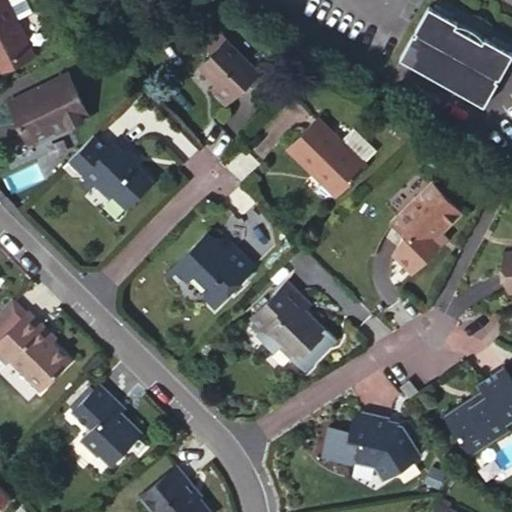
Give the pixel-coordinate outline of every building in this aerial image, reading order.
[(0,0),(0,63),(33,49),(18,18),(34,10),(29,0),(0,0)] [(457,22),(429,4),(397,57),(478,106),(493,82),(492,81),(493,79),(495,80),(511,56),(483,38),(475,32),(464,26),(459,23),(456,23),(457,22)] [(259,69),(220,31),(207,46),(214,53),(201,65),(219,82),(213,89),(227,102),(259,69)] [(33,49),(0,63),(0,69),(35,53),(33,49)] [(29,139),(57,126),(56,123),(67,118),(69,123),(89,114),(70,73),(11,100),(29,139)] [(56,123),(57,126),(58,129),(69,123),(67,118),(56,123)] [(291,150),(317,175),(320,172),(341,192),(367,165),(364,163),(343,142),(321,120),(291,150)] [(84,174),(90,180),(96,186),(98,183),(112,197),(116,193),(128,207),(144,191),(141,188),(153,176),(136,159),(138,156),(131,149),(128,148),(127,150),(117,140),(102,125),(65,162),(77,174),(84,174)] [(377,151),(356,129),(343,142),(364,163),(377,151)] [(123,134),(117,140),(127,150),(128,148),(131,149),(138,156),(142,152),(123,134)] [(320,172),(317,175),(338,196),(341,192),(320,172)] [(141,188),(144,191),(156,179),(153,176),(141,188)] [(96,186),(90,180),(85,185),(90,190),(96,186)] [(459,211),(432,183),(394,220),(406,235),(404,237),(400,242),(396,248),(393,254),(411,272),(440,243),(433,237),(459,211)] [(175,264),(180,269),(189,279),(196,272),(209,287),(206,289),(207,297),(216,306),(257,264),(234,241),(226,249),(222,244),(222,239),(216,238),(208,231),(175,264)] [(445,238),(439,231),(433,237),(440,243),(445,238)] [(173,277),(180,269),(175,264),(168,271),(173,277)] [(264,328),(259,333),(259,335),(273,349),(277,349),(281,346),(304,370),(337,338),(306,308),(311,302),(289,279),(253,316),(258,321),(264,328)] [(0,339),(28,312),(12,297),(0,309),(0,339)] [(46,336),(50,332),(29,311),(0,339),(0,354),(7,362),(12,358),(43,388),(70,360),(54,343),(46,336)] [(253,327),(259,333),(264,328),(258,321),(253,327)] [(58,339),(50,332),(46,336),(54,343),(58,339)] [(467,400),(444,415),(466,450),(489,435),(492,439),(508,428),(506,424),(511,420),(511,382),(503,368),(478,383),(482,391),(474,397),(476,401),(470,405),(467,400)] [(409,379),(401,385),(409,397),(417,391),(409,379)] [(100,380),(70,409),(88,428),(79,437),(97,455),(99,452),(111,463),(143,432),(128,418),(126,420),(116,411),(121,406),(124,409),(126,407),(100,380)] [(353,462),(357,460),(376,465),(383,476),(420,452),(402,422),(387,420),(388,414),(362,408),(353,415),(351,429),(328,425),(323,457),(353,462)] [(156,511),(210,511),(211,511),(186,481),(189,479),(176,463),(138,495),(150,509),(153,507),(156,511)] [(0,505),(11,495),(0,484),(0,505)] [(446,498),(438,495),(434,502),(441,506),(446,498)] [(434,502),(428,511),(453,511),(441,506),(434,502)]
